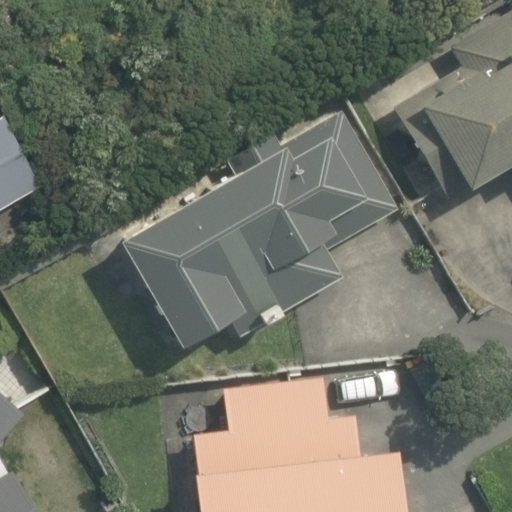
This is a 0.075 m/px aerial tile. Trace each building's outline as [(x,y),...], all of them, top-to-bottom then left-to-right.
[(470,68),(398,110),(457,212),(511,179),(511,15),(458,47),(470,68)] [(349,114),(126,247),(193,358),(271,312),(259,292),(404,206),(349,114)] [(0,239),(51,211),(0,116),(0,239)] [(0,427),(24,396),(0,376),(0,511),(33,511),(0,452),(0,427)] [(234,426),(194,432),(205,511),(415,511),(407,452),(366,458),(360,416),(337,419),(332,377),(229,391),(234,426)]
